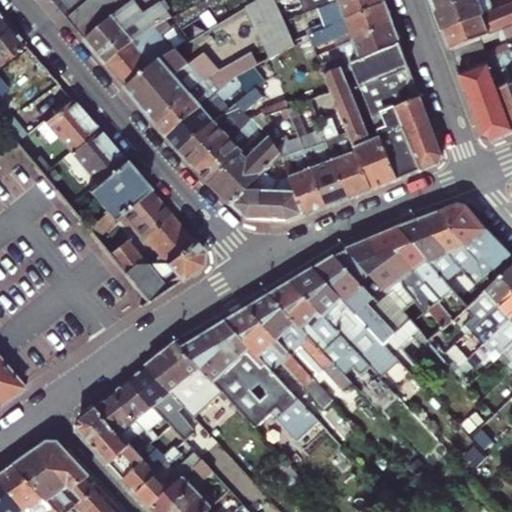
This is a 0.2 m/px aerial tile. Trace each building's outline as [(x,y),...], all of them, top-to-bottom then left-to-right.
[(88,0),(68,18),(85,38),(111,15),(132,5),(140,0),(88,0)] [(159,0),(140,0),(132,5),(142,15),(162,5),(159,0)] [(263,0),(260,2),(250,8),(271,57),(293,41),(292,37),(289,31),(277,0),(276,0),(263,0)] [(327,24),(347,16),(386,0),(385,0),(330,0),(319,4),(327,24)] [(347,16),(355,37),(393,22),(386,0),(347,16)] [(439,0),(444,11),(472,0),(439,0)] [(472,0),(444,11),(451,30),(489,16),(501,11),(496,0),(472,0)] [(0,4),(0,31),(13,19),(0,4)] [(132,40),(169,20),(170,19),(162,5),(142,15),(132,5),(111,15),(85,38),(106,62),(132,40)] [(505,32),(511,30),(511,29),(511,6),(501,11),(489,16),(495,35),(505,32)] [(495,35),(489,16),(451,30),(458,49),(488,38),(495,35)] [(0,63),(3,61),(30,38),(13,19),(0,31),(0,63)] [(106,62),(126,86),(154,63),(178,49),(170,36),(176,33),(169,20),(132,40),(106,62)] [(355,37),(363,58),(401,43),(393,22),(355,37)] [(310,31),(312,37),(329,30),(327,24),(310,31)] [(306,25),(289,31),(292,37),(308,31),(306,25)] [(511,49),(511,53),(496,59),(511,103),(511,30),(505,32),(511,49)] [(355,37),(338,44),(343,57),(346,65),(363,58),(355,37)] [(511,134),(511,103),(496,59),(488,38),(458,49),(489,136),(499,140),(511,134)] [(372,81),(362,85),(380,131),(399,178),(423,168),(385,76),(410,66),(401,43),(363,58),(372,81)] [(154,63),(126,86),(157,121),(214,79),(224,92),(248,74),(261,65),(253,52),(220,70),(205,51),(190,63),(178,49),(154,63)] [(343,57),(323,65),(326,72),(346,65),(343,57)] [(0,89),(16,77),(3,61),(0,63),(0,89)] [(443,154),(410,66),(385,76),(423,168),(439,162),(443,154)] [(248,74),(224,92),(168,134),(181,148),(238,105),(233,98),(254,83),(248,74)] [(51,117),(16,77),(0,89),(0,109),(25,139),(51,117)] [(214,79),(157,121),(168,134),(224,92),(214,79)] [(197,166),(251,122),(244,112),(265,97),(259,90),(238,105),(181,148),(197,166)] [(78,93),(51,117),(78,148),(105,124),(78,93)] [(269,118),(272,125),(291,117),(288,109),(269,118)] [(314,112),(326,140),(348,197),(373,188),(354,141),(345,118),(327,125),(321,110),(314,112)] [(212,180),(243,154),(246,152),(239,143),(260,125),(255,119),(251,122),(197,166),(212,180)] [(298,135),(326,206),(348,197),(326,140),(310,147),(300,120),(293,123),(298,135)] [(105,124),(78,148),(102,177),(130,153),(105,124)] [(380,131),(354,141),(373,188),(399,178),(380,131)] [(307,213),(326,206),(298,135),(279,143),(276,136),(272,139),(285,155),(284,156),(299,192),(307,213)] [(231,200),(259,176),(284,156),(285,155),(272,139),(248,159),(243,154),(212,180),(231,200)] [(0,155),(0,198),(5,204),(37,177),(11,146),(0,155)] [(156,183),(130,153),(102,177),(93,184),(113,206),(95,222),(101,230),(119,214),(128,207),(156,183)] [(263,181),(259,176),(231,200),(249,218),(289,220),(307,213),(299,192),(266,190),(263,181)] [(156,183),(128,207),(150,232),(177,209),(156,183)] [(71,185),(67,189),(71,193),(75,190),(71,185)] [(459,205),(440,212),(467,244),(468,243),(480,257),(478,259),(484,277),(493,268),(495,270),(511,254),(490,231),(491,231),(488,228),(487,229),(467,206),(459,205)] [(177,209),(150,232),(171,257),(199,234),(177,209)] [(440,212),(420,220),(462,267),(476,283),(484,277),(478,259),(480,257),(468,243),(467,244),(440,212)] [(122,218),(119,214),(101,230),(104,233),(122,218)] [(420,220),(400,228),(446,281),(462,267),(420,220)] [(446,281),(400,228),(371,239),(386,256),(398,244),(418,265),(411,272),(438,301),(429,309),(445,326),(455,317),(439,300),(452,288),(446,281)] [(199,234),(171,257),(150,258),(136,271),(155,297),(208,259),(208,245),(199,234)] [(150,258),(133,237),(117,249),(136,271),(150,258)] [(386,256),(371,239),(348,249),(371,275),(384,289),(429,340),(445,326),(429,309),(438,301),(411,272),(418,265),(398,244),(386,256)] [(369,302),(376,297),(363,282),(371,275),(348,249),(315,269),(385,345),(397,334),(369,302)] [(490,308),(511,287),(511,261),(462,306),(469,314),(479,305),(481,306),(485,302),(490,308)] [(315,269),(293,282),(324,316),(328,312),(366,354),(376,345),(390,360),(395,356),(385,345),(315,269)] [(384,289),(371,275),(363,282),(376,297),(384,289)] [(372,367),(324,316),(293,282),(271,296),(341,372),(350,363),(362,376),(372,367)] [(502,322),(511,313),(511,287),(490,308),(482,314),(487,320),(494,314),(502,322)] [(341,372),(271,296),(250,309),(319,384),(329,375),(345,392),(353,384),(341,372)] [(319,384),(250,309),(228,322),(274,371),(283,363),(325,408),(334,400),(319,384)] [(511,313),(502,322),(495,329),(487,336),(492,341),(500,333),(508,342),(511,337),(511,313)] [(228,322),(185,348),(211,377),(236,403),(257,384),(283,412),(299,398),(274,371),(228,322)] [(480,343),(487,336),(495,329),(491,324),(475,338),(480,343)] [(458,363),(471,351),(458,336),(450,344),(459,354),(454,358),(458,363)] [(201,386),(211,377),(185,348),(178,341),(148,366),(172,393),(193,376),(201,386)] [(508,351),(504,346),(492,357),(496,362),(508,351)] [(0,402),(22,386),(23,386),(0,359),(0,402)] [(179,400),(172,393),(148,366),(130,380),(172,425),(184,439),(187,441),(197,432),(178,411),(184,406),(179,400)] [(172,425),(130,380),(113,394),(137,420),(155,439),(172,425)] [(367,391),(382,403),(391,392),(376,380),(367,391)] [(189,391),(179,400),(184,406),(211,435),(221,425),(189,391)] [(137,420),(113,394),(96,407),(121,433),(137,420)] [(510,410),(503,402),(476,427),(483,435),(510,410)] [(79,432),(123,479),(145,458),(144,458),(149,453),(144,448),(139,453),(128,440),(121,433),(96,407),(81,420),(79,432)] [(256,426),(277,449),(286,440),(266,418),(256,426)] [(184,439),(172,425),(155,439),(148,445),(144,448),(149,453),(169,434),(178,444),(184,439)] [(136,433),(128,440),(139,453),(144,448),(148,445),(136,433)] [(82,498),(104,481),(62,435),(50,434),(39,442),(71,478),(80,488),(74,493),(80,499),(82,498)] [(71,478),(39,442),(18,457),(66,510),(80,499),(74,493),(70,496),(61,487),(71,478)] [(123,479),(137,493),(169,464),(182,452),(174,443),(151,465),(145,458),(123,479)] [(151,508),(184,478),(203,459),(197,452),(176,471),(169,464),(137,493),(151,508)] [(67,511),(66,510),(18,457),(0,470),(0,471),(37,511),(43,511),(49,507),(53,511),(67,511)] [(0,511),(37,511),(0,471),(0,511)] [(211,507),(184,478),(151,508),(154,511),(204,511),(208,509),(211,507)] [(132,511),(104,481),(82,498),(94,511),(132,511)]
